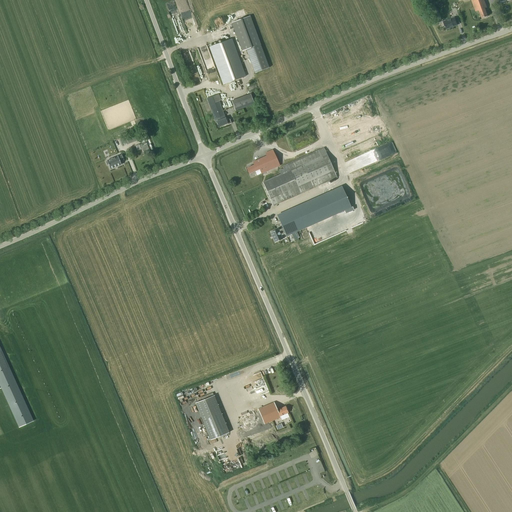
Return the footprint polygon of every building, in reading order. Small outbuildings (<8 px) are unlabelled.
[(471,0),(476,12),(479,10),(482,18),(488,16),(485,8),(486,8),(483,0),(471,0)] [(213,19),(215,24),(223,22),(221,16),(213,19)] [(242,51),(246,49),(260,44),(250,16),(232,23),(242,51)] [(457,25),(455,18),(443,22),(446,29),(457,25)] [(246,76),(232,38),(226,40),(209,47),(223,85),(246,76)] [(260,44),(246,49),(255,73),(269,68),(260,44)] [(197,50),(190,53),(194,63),(195,63),(196,67),(203,64),(197,50)] [(207,76),(205,66),(198,67),(200,77),(207,76)] [(225,118),(224,115),(225,115),(220,101),(221,100),(219,94),(212,97),(212,96),(207,98),(215,119),(216,121),(218,127),(228,123),(228,124),(231,123),(230,119),(227,120),(226,118),(225,118)] [(251,94),(232,101),(235,111),(254,104),(251,94)] [(349,112),(373,103),(371,96),(338,107),(340,114),(349,111),(349,112)] [(354,129),(352,130),(354,133),(361,130),(357,123),(353,126),(354,129)] [(142,139),(139,132),(120,140),(123,146),(142,139)] [(150,153),(146,142),(140,145),(143,153),(144,153),(145,155),(150,153)] [(390,152),(395,151),(392,142),(380,146),(383,155),(390,152)] [(273,205),(337,176),(324,148),(288,164),(289,167),(284,169),(286,173),(263,183),(273,205)] [(257,164),(247,168),(249,174),(255,171),(257,175),(261,173),(280,165),(273,150),(265,153),(266,156),(256,161),(257,164)] [(346,163),(348,167),(358,161),(359,161),(365,158),(371,158),(371,155),(372,155),(372,151),(369,151),(359,156),(356,156),(346,162),(346,163)] [(107,161),(106,162),(107,165),(108,164),(110,169),(121,164),(120,161),(124,160),(122,155),(118,157),(118,156),(107,161)] [(350,206),(342,188),(278,216),(283,228),(279,230),(278,229),(271,232),(275,242),(282,239),(281,235),(285,233),(286,235),(350,206)] [(386,213),(385,208),(377,211),(372,212),(373,216),(386,213)] [(0,349),(0,389),(16,429),(30,423),(0,349)] [(229,432),(214,395),(195,403),(210,440),(229,432)] [(258,409),(255,410),(257,415),(260,414),(264,424),(281,418),(280,416),(288,413),(286,406),(277,410),(274,402),(258,409)]
